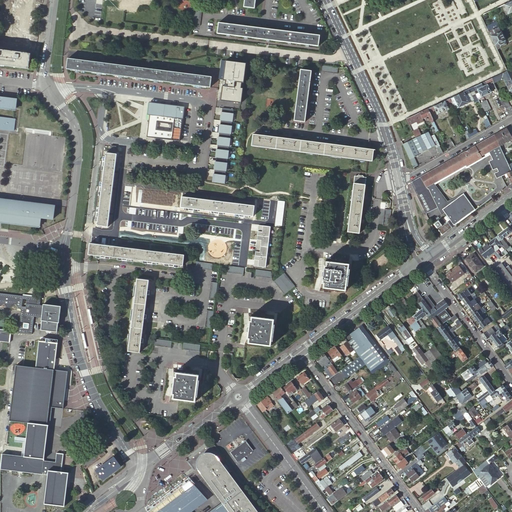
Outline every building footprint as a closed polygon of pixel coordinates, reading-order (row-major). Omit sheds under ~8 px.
[(17,0),(13,31),(24,32),(25,18),(26,19),(27,15),(26,15),(27,0),(17,0)] [(244,0),(244,7),(254,8),(255,0),(244,0)] [(195,8),(192,25),(199,26),(202,9),(195,8)] [(487,12),(481,15),(485,24),(491,21),(487,12)] [(319,35),(218,22),(217,33),(226,34),(226,35),(229,35),(229,34),(243,36),(243,37),(247,38),(247,37),(265,39),(265,40),(269,40),(269,39),(287,42),(286,43),(290,43),(290,42),(305,44),(304,45),(308,45),(308,44),(318,46),(319,35)] [(489,32),(490,36),(496,49),(506,44),(504,41),(505,41),(501,31),(500,31),(498,28),(489,32)] [(0,64),(27,68),(30,53),(0,49),(0,64)] [(211,77),(68,58),(67,68),(67,69),(76,70),(75,71),(79,72),(79,70),(98,73),(98,74),(101,74),(102,73),(119,75),(119,77),(123,77),(123,76),(137,78),(137,79),(141,79),(141,78),(155,80),(155,81),(158,82),(158,80),(176,83),(176,84),(180,84),(180,83),(197,85),(197,87),(201,87),(201,86),(210,87),(211,77)] [(246,63),(225,61),(221,100),(241,103),(246,63)] [(310,71),(300,70),(293,120),(304,121),(306,108),(307,108),(307,104),(306,104),(309,83),(310,83),(311,79),(309,79),(310,71)] [(511,80),(507,70),(507,71),(500,74),(491,78),(493,82),(496,88),(504,84),(504,85),(505,86),(507,85),(510,94),(511,92),(511,90),(511,88),(511,80)] [(493,82),(491,78),(472,87),(474,91),(477,89),(479,92),(475,94),(477,98),(478,99),(482,98),(481,96),(491,92),(488,86),(491,84),(490,83),(493,82)] [(474,91),(472,87),(453,96),(456,104),(453,106),(455,109),(477,98),(475,94),(474,91)] [(502,101),(501,98),(499,95),(499,94),(493,97),(501,115),(503,114),(504,117),(508,115),(502,101)] [(0,107),(14,109),(16,98),(1,97),(0,96),(0,107)] [(456,104),(453,96),(428,108),(430,112),(435,110),(437,113),(449,108),(447,105),(451,103),(453,106),(456,104)] [(143,134),(145,114),(125,113),(126,100),(110,98),(107,130),(143,134)] [(510,115),(511,113),(511,109),(510,106),(507,99),(502,101),(508,115),(510,115)] [(487,100),(480,103),(484,113),(491,109),(487,100)] [(184,107),(151,102),(147,137),(180,141),(184,107)] [(234,109),(222,108),(213,182),(224,183),(234,109)] [(430,112),(428,108),(419,112),(422,118),(428,116),(435,130),(438,129),(430,112)] [(419,112),(407,118),(410,124),(416,121),(417,124),(424,121),(422,118),(419,112)] [(0,128),(13,130),(14,119),(0,117),(0,128)] [(511,138),(511,137),(507,128),(495,134),(500,145),(511,138)] [(412,131),(416,138),(421,135),(418,129),(412,131)] [(469,138),(478,132),(476,129),(470,132),(467,134),(469,138)] [(421,135),(416,138),(402,144),(413,167),(417,165),(413,156),(418,154),(417,153),(435,144),(430,135),(429,132),(421,135)] [(263,135),(253,133),(251,145),(372,161),(373,149),(362,148),(363,147),(359,146),(359,148),(338,145),(338,143),(335,143),(334,144),(314,141),(314,140),(311,140),(310,141),(290,138),(290,137),(286,137),(286,138),(266,135),(266,134),(263,133),(263,135)] [(495,134),(414,179),(410,182),(425,213),(437,207),(429,187),(428,188),(427,186),(467,163),(468,165),(482,157),(481,155),(492,150),(498,164),(502,162),(507,160),(504,155),(502,151),(500,145),(495,134)] [(447,150),(454,146),(451,138),(444,142),(447,150)] [(116,154),(106,153),(105,162),(104,162),(104,166),(102,188),(101,188),(100,191),(101,191),(98,213),(97,213),(97,216),(98,216),(97,225),(107,227),(116,154)] [(511,171),(508,163),(507,160),(502,162),(507,173),(506,173),(506,174),(505,174),(506,178),(508,177),(511,183),(511,182),(511,171)] [(354,183),(347,231),(358,233),(360,222),(361,223),(362,219),(360,219),(363,198),(365,198),(365,195),(363,195),(365,184),(363,184),(365,183),(366,177),(364,177),(362,174),(361,175),(358,174),(356,176),(354,175),(353,182),(354,183)] [(243,215),(252,215),(254,205),(253,205),(182,196),(180,207),(188,208),(188,210),(192,210),(192,209),(214,211),(214,212),(218,213),(218,212),(239,214),(239,216),(243,216),(243,215)] [(0,216),(9,218),(8,222),(40,226),(41,217),(53,219),(55,206),(4,199),(4,201),(0,200),(0,216)] [(391,210),(384,209),(382,225),(389,226),(391,210)] [(432,227),(436,238),(451,227),(449,224),(451,222),(446,216),(441,219),(441,218),(433,224),(434,225),(432,227)] [(270,227),(259,225),(254,266),(266,267),(270,227)] [(503,239),(511,231),(509,227),(496,237),(503,246),(506,249),(509,247),(503,239)] [(496,237),(490,242),(498,254),(500,253),(498,250),(503,246),(496,237)] [(498,254),(490,242),(480,250),(486,259),(494,253),(498,258),(500,257),(498,254)] [(90,243),(88,254),(101,256),(101,257),(105,257),(105,256),(123,258),(123,260),(127,260),(127,259),(148,262),(148,263),(152,263),(152,262),(170,264),(170,266),(173,266),(173,265),(183,266),(184,255),(90,243)] [(477,271),(484,266),(475,253),(468,259),(477,271)] [(212,264),(196,261),(195,268),(211,270),(212,264)] [(324,265),(321,283),(323,283),(322,288),(345,290),(348,264),(326,261),(325,265),(324,265)] [(456,262),(451,266),(448,268),(445,270),(451,278),(462,270),(456,262)] [(511,300),(511,272),(507,266),(505,267),(502,263),(490,271),(511,300)] [(244,268),(227,266),(227,273),(243,275),(244,268)] [(273,272),(256,270),(255,277),(272,279),(273,272)] [(285,274),(279,278),(289,291),(295,287),(285,274)] [(279,278),(274,282),(284,295),(289,291),(279,278)] [(129,345),(140,346),(141,342),(142,342),(142,338),(141,338),(144,318),(145,318),(145,314),(144,314),(147,294),(148,294),(149,291),(147,291),(148,281),(137,279),(129,345)] [(217,283),(211,282),(208,299),(215,300),(217,283)] [(460,295),(464,301),(472,295),(472,294),(469,289),(460,295)] [(417,292),(413,295),(422,308),(427,314),(431,319),(434,316),(444,309),(448,306),(444,300),(435,306),(428,296),(423,300),(417,292)] [(10,340),(11,331),(0,329),(0,306),(1,307),(4,304),(7,307),(11,308),(15,305),(18,308),(21,309),(19,332),(32,334),(34,317),(42,318),(43,305),(40,305),(40,299),(23,296),(0,293),(0,341),(9,343),(10,340)] [(465,303),(467,305),(475,299),(472,295),(464,301),(465,303)] [(404,297),(400,299),(406,308),(410,305),(404,297)] [(475,299),(467,305),(470,310),(479,303),(480,303),(479,302),(478,303),(475,299)] [(479,303),(470,310),(473,314),(482,307),(479,303)] [(41,330),(56,331),(57,322),(58,322),(61,306),(44,304),(43,305),(42,318),(41,320),(42,320),(41,330)] [(482,307),(473,314),(474,314),(477,318),(483,314),(485,312),(482,307)] [(427,314),(422,308),(412,316),(424,331),(424,332),(428,328),(427,327),(426,328),(418,317),(421,316),(422,318),(427,314)] [(444,309),(434,316),(441,325),(444,323),(450,318),(451,317),(444,309)] [(511,312),(511,311),(510,309),(505,313),(501,315),(504,318),(511,312)] [(213,311),(206,310),(204,327),(211,328),(213,311)] [(477,318),(481,324),(487,319),(483,314),(477,318)] [(249,320),(246,339),(248,339),(247,343),(270,346),(273,319),(251,316),(250,320),(249,320)] [(418,336),(424,332),(424,331),(412,316),(406,320),(418,336)] [(431,319),(437,328),(441,325),(434,316),(431,319)] [(482,325),(478,329),(480,331),(494,321),(491,316),(487,319),(481,324),(482,325)] [(447,332),(442,335),(448,343),(453,339),(456,337),(457,337),(452,331),(462,324),(460,322),(457,324),(452,328),(448,331),(447,332)] [(411,336),(402,323),(398,327),(401,332),(403,331),(406,334),(408,338),(411,336)] [(390,362),(362,325),(350,334),(353,338),(361,349),(357,353),(359,356),(366,365),(373,375),(390,362)] [(437,328),(442,335),(447,332),(441,325),(437,328)] [(483,335),(487,341),(491,338),(500,330),(496,325),(483,335)] [(403,345),(389,326),(377,334),(381,340),(389,334),(393,340),(394,339),(400,347),(403,345)] [(509,329),(507,326),(500,330),(491,338),(498,347),(503,344),(499,339),(503,335),(502,334),(509,329)] [(453,339),(448,343),(452,348),(454,351),(458,347),(459,347),(462,345),(456,337),(453,339)] [(353,338),(348,342),(354,349),(357,353),(361,349),(353,338)] [(171,342),(155,340),(154,346),(171,348),(171,342)] [(55,358),(57,344),(39,341),(36,368),(17,365),(10,420),(28,423),(24,456),(2,453),(0,465),(0,468),(47,475),(44,503),(64,506),(68,473),(61,472),(63,454),(56,453),(55,462),(43,461),(48,425),(61,427),(68,372),(54,370),(55,358)] [(354,349),(348,342),(339,348),(345,356),(354,349)] [(199,345),(183,343),(182,349),(198,352),(199,345)] [(139,353),(140,346),(129,345),(128,351),(139,353)] [(342,356),(335,345),(331,348),(333,349),(329,352),(333,359),(337,356),(339,358),(342,356)] [(425,362),(429,359),(428,359),(427,358),(424,353),(418,345),(413,349),(417,355),(416,356),(422,364),(425,362)] [(427,358),(428,359),(438,352),(434,345),(424,353),(427,358)] [(403,352),(402,351),(399,347),(398,346),(395,348),(400,355),(403,352)] [(451,352),(444,358),(447,363),(453,359),(452,358),(457,354),(463,362),(467,358),(459,347),(458,347),(454,351),(451,352)] [(429,359),(433,365),(443,358),(438,352),(428,359),(429,359)] [(316,358),(330,377),(338,372),(324,353),(316,358)] [(348,378),(366,365),(359,356),(352,362),(348,364),(341,369),(348,378)] [(433,365),(429,359),(425,362),(430,368),(433,366),(433,365)] [(443,372),(440,375),(446,383),(455,376),(443,360),(437,364),(443,372)] [(481,375),(493,366),(489,361),(486,363),(483,366),(480,368),(477,371),(481,375)] [(476,371),(473,366),(463,373),(467,380),(473,375),(475,374),(477,373),(476,371)] [(173,376),(171,394),(172,394),(172,398),(195,401),(198,375),(175,372),(175,376),(173,376)] [(306,382),(310,379),(308,377),(305,372),(297,378),(300,382),(304,379),(306,382)] [(488,381),(483,375),(478,379),(481,383),(483,385),(488,381)] [(347,394),(364,382),(360,377),(353,383),(351,384),(350,382),(342,387),(347,394)] [(429,381),(427,378),(419,384),(421,386),(429,381)] [(384,380),(374,387),(375,388),(377,391),(386,384),(384,380)] [(491,386),(488,381),(483,385),(486,389),(491,386)] [(288,385),(284,388),(290,395),(294,393),(293,391),(297,389),(292,382),(288,384),(288,385)] [(461,392),(458,394),(462,399),(464,397),(465,399),(469,396),(467,395),(469,393),(468,391),(476,386),(474,382),(461,392)] [(483,394),(487,391),(486,389),(483,385),(481,383),(478,386),(481,391),(483,394)] [(272,392),(287,413),(291,411),(284,401),(284,400),(279,393),(283,390),(280,385),(272,392)] [(501,386),(495,391),(498,395),(501,393),(505,389),(502,385),(501,386)] [(431,393),(434,397),(439,393),(433,386),(431,387),(433,391),(431,393)] [(452,390),(455,396),(458,394),(461,392),(457,386),(455,388),(452,390)] [(487,391),(489,395),(495,391),(493,388),(491,386),(486,389),(487,391)] [(304,387),(301,389),(308,398),(311,396),(304,387)] [(377,391),(375,388),(366,394),(372,401),(380,395),(377,391)] [(348,396),(354,403),(364,395),(363,393),(360,395),(356,390),(348,396)] [(417,397),(412,390),(409,392),(412,396),(404,402),(403,399),(396,404),(400,410),(417,397)] [(324,399),(318,391),(311,396),(308,398),(310,401),(317,397),(320,401),(324,399)] [(484,399),(489,395),(487,391),(483,394),(481,391),(475,395),(480,402),(484,399)] [(495,391),(489,395),(484,399),(486,402),(487,403),(497,396),(501,402),(502,401),(498,395),(495,391)] [(437,402),(442,398),(439,393),(434,397),(437,402)] [(274,405),(267,395),(257,403),(267,417),(270,415),(265,409),(267,408),(268,409),(274,405)] [(381,404),(377,399),(369,405),(372,409),(378,405),(378,406),(381,404)] [(506,412),(511,408),(511,400),(495,414),(497,416),(503,411),(504,413),(506,412)] [(423,405),(421,402),(413,407),(416,411),(420,408),(423,405)] [(357,409),(359,412),(367,406),(365,403),(357,409)] [(322,419),(327,416),(326,415),(333,410),(330,406),(328,407),(327,405),(322,409),(325,413),(320,416),(322,419)] [(367,406),(359,412),(366,421),(375,413),(372,409),(369,405),(367,406)] [(428,412),(423,405),(420,408),(425,415),(428,412)] [(320,410),(318,407),(308,414),(310,418),(316,413),(320,410)] [(453,422),(466,412),(463,407),(454,414),(456,417),(452,421),(453,422)] [(478,414),(473,407),(469,410),(468,412),(473,418),(478,414)] [(453,422),(446,427),(449,431),(451,429),(452,430),(459,424),(457,422),(460,419),(461,420),(465,417),(471,424),(472,423),(474,426),(476,424),(467,413),(466,412),(453,422)] [(376,423),(378,427),(389,418),(387,415),(376,423)] [(489,418),(483,422),(486,426),(492,422),(489,418)] [(344,425),(340,419),(331,425),(336,431),(344,425)] [(385,433),(399,423),(396,419),(385,427),(385,426),(382,429),(385,433)] [(319,422),(308,430),(311,434),(322,426),(319,422)] [(482,433),(487,428),(483,423),(473,430),(477,436),(481,432),(482,433)] [(510,440),(511,437),(511,426),(510,425),(503,430),(510,440)] [(458,440),(465,434),(462,429),(454,435),(458,440)] [(296,435),(291,439),(296,446),(299,443),(311,434),(308,430),(302,434),(297,437),(296,435)] [(394,441),(398,437),(392,430),(384,436),(389,444),(392,442),(394,441)] [(477,436),(473,430),(468,434),(472,439),(477,436)] [(342,444),(352,436),(349,433),(339,440),(342,444)] [(438,433),(428,441),(436,452),(447,444),(438,433)] [(405,436),(403,434),(398,437),(394,441),(395,443),(405,436)] [(472,439),(468,434),(463,437),(467,443),(472,439)] [(463,437),(458,441),(462,446),(467,443),(463,437)] [(291,439),(286,442),(293,453),(296,451),(298,449),(296,446),(291,439)] [(237,462),(253,450),(246,441),(230,452),(237,462)] [(389,444),(384,448),(389,455),(394,450),(392,447),(394,445),(392,442),(389,444)] [(462,457),(455,447),(446,454),(453,463),(454,463),(462,457)] [(102,448),(81,463),(84,470),(106,454),(102,448)] [(315,449),(299,460),(301,463),(311,457),(315,462),(321,457),(315,449)] [(402,452),(400,449),(395,453),(397,456),(396,457),(393,459),(397,464),(404,458),(403,456),(409,452),(406,449),(402,452)] [(417,452),(415,450),(404,458),(397,464),(400,468),(401,469),(406,465),(406,464),(408,462),(406,460),(417,452)] [(296,451),(293,453),(299,460),(302,457),(300,455),(298,454),(297,452),(296,451)] [(363,455),(360,451),(339,467),(341,470),(348,465),(363,455)] [(328,454),(310,467),(309,468),(313,473),(318,469),(317,468),(331,458),(328,454)] [(258,511),(239,485),(225,466),(220,459),(219,458),(218,458),(217,457),(215,456),(214,456),(213,455),(211,455),(210,455),(208,455),(207,455),(205,456),(203,457),(202,459),(201,460),(200,462),(199,463),(199,464),(199,465),(199,467),(199,469),(199,470),(200,472),(223,503),(224,505),(229,511),(258,511)] [(114,457),(96,470),(102,479),(120,466),(114,457)] [(467,462),(462,457),(454,463),(458,468),(463,465),(467,462)] [(500,478),(496,473),(493,469),(489,464),(480,471),(491,485),(500,478)] [(354,471),(357,475),(365,469),(362,465),(354,471)] [(458,468),(446,477),(453,486),(470,473),(463,465),(458,468)] [(412,466),(405,471),(413,481),(419,476),(418,475),(419,474),(417,471),(415,472),(412,466)] [(324,469),(312,478),(314,481),(326,472),(324,469)] [(371,476),(373,474),(370,470),(361,477),(364,481),(368,478),(371,476)] [(383,477),(378,471),(373,474),(371,476),(375,481),(371,485),(373,487),(383,480),(382,478),(383,477)] [(316,483),(321,490),(327,486),(329,484),(331,483),(326,476),(316,483)] [(368,478),(364,481),(361,484),(358,486),(360,488),(366,484),(370,482),(370,480),(368,478)] [(479,478),(479,479),(466,488),(468,491),(469,491),(471,490),(472,493),(478,488),(484,484),(479,478)] [(190,480),(148,510),(149,511),(218,511),(217,510),(215,508),(210,511),(192,511),(209,500),(190,480)] [(488,490),(484,484),(478,488),(483,494),(484,493),(488,490)] [(327,486),(321,490),(326,497),(332,492),(329,488),(327,486)] [(380,491),(377,486),(367,494),(370,498),(380,491)] [(327,498),(332,505),(335,503),(341,498),(347,494),(342,488),(334,494),(335,495),(334,496),(332,493),(327,498)] [(391,488),(378,497),(382,502),(390,495),(390,496),(394,493),(391,488)] [(432,488),(422,496),(425,500),(435,493),(432,488)] [(493,496),(488,490),(484,493),(489,499),(493,496)] [(399,499),(396,495),(380,507),(383,511),(399,499)] [(500,506),(493,496),(489,499),(497,509),(500,506)] [(404,505),(401,501),(393,507),(396,511),(404,505)] [(448,501),(434,511),(443,511),(450,508),(448,505),(450,504),(448,501)]
